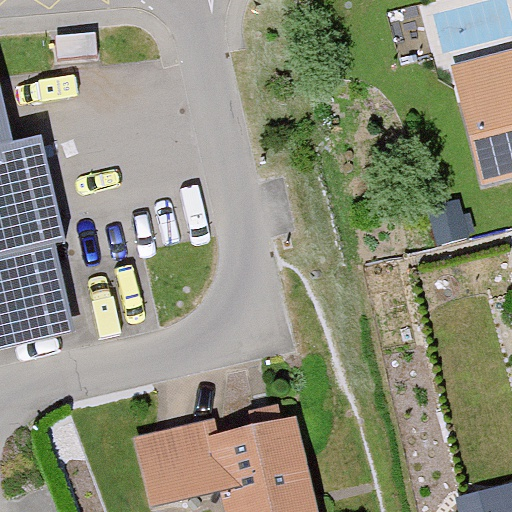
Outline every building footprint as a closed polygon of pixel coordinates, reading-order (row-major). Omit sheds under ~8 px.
[(94,33),(53,37),(55,59),(96,55),(94,33)] [(511,187),(511,59),(449,76),(480,196),(511,187)] [(15,157),(0,101),(0,269),(67,252),(41,150),(15,157)] [(315,511),(295,425),(218,444),(214,428),(141,445),(156,511),(179,511),(221,502),(222,511),(315,511)] [(511,511),(511,480),(461,487),(464,511),(511,511)]
